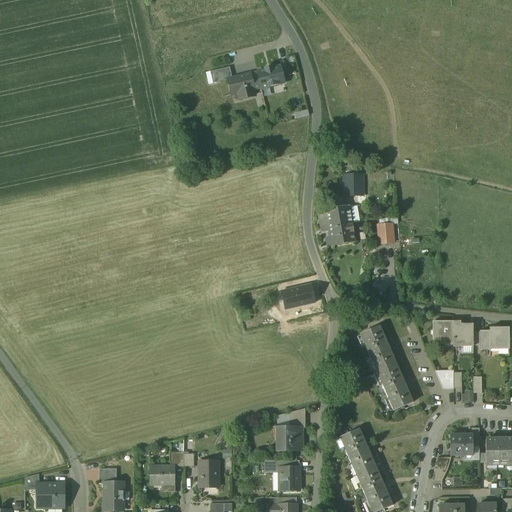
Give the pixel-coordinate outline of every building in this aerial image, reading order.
[(284,84),(282,74),(280,67),(272,69),(271,67),(265,69),(265,71),(257,73),(261,89),(271,87),(284,84)] [(257,73),(232,79),(230,68),(210,73),(213,84),(228,81),(232,96),(238,95),(239,101),(255,97),(253,91),(261,89),(257,73)] [(362,176),(343,177),(344,197),(362,197),(362,176)] [(349,207),(324,212),(328,232),(329,238),(326,239),(327,247),(331,247),(355,243),(349,207)] [(324,212),(317,213),(321,233),(328,232),(324,212)] [(379,245),(394,243),(392,224),(377,226),(379,245)] [(310,287),(287,292),(291,309),(314,304),(310,287)] [(453,322),(433,323),(433,345),(453,345),(453,326),(453,322)] [(473,333),(473,325),(460,325),(460,326),(453,326),(453,345),(453,348),(473,347),(473,346),(473,333)] [(413,403),(380,327),(360,335),(393,412),(413,403)] [(509,329),(489,329),(489,332),(490,348),(509,348),(509,342),(509,329)] [(490,348),(489,332),(480,332),(480,333),(481,333),(481,346),(480,346),(480,351),(490,351),(490,350),(490,348)] [(453,373),(453,372),(435,372),(443,390),(453,390),(453,374),(453,373)] [(462,374),(453,374),(453,390),(462,390),(462,374)] [(481,378),(473,378),(474,394),(482,394),(481,378)] [(289,428),(273,428),(273,429),(279,429),(279,452),(276,452),(277,453),(302,452),(302,429),(305,429),(305,410),(289,414),(289,428)] [(471,429),(471,436),(450,436),(451,457),(472,456),(472,448),(479,448),(479,429),(471,429)] [(378,511),(392,506),(359,430),(340,438),(371,511),(378,511)] [(511,442),(511,440),(485,441),(486,466),(511,465),(511,442)] [(184,453),(170,454),(170,467),(171,467),(174,467),(174,468),(184,468),(184,455),(184,453)] [(194,455),(184,455),(184,468),(194,468),(194,455)] [(437,459),(437,470),(434,470),(435,482),(442,482),(442,471),(448,471),(447,459),(437,459)] [(218,462),(199,463),(199,470),(200,470),(200,478),(199,478),(199,489),(218,489),(218,462)] [(299,462),(264,462),(264,474),(279,474),(279,469),(296,468),(296,476),(299,476),(299,462)] [(170,467),(151,467),(151,476),(153,476),(153,484),(162,484),(162,490),(174,490),(174,475),(171,475),(171,467),(170,467)] [(296,468),(279,469),(279,474),(279,492),(299,492),(299,476),(296,476),(296,468)] [(116,470),(99,470),(99,485),(103,485),(105,485),(105,484),(116,484),(116,470)] [(39,475),(24,479),(24,491),(38,491),(38,486),(39,486),(39,475)] [(39,486),(38,486),(38,491),(38,508),(62,508),(62,484),(53,484),(53,486),(39,486)] [(116,484),(105,484),(105,485),(103,485),(103,511),(123,511),(123,484),(116,484)] [(511,511),(511,499),(502,500),(501,511),(511,511)]
